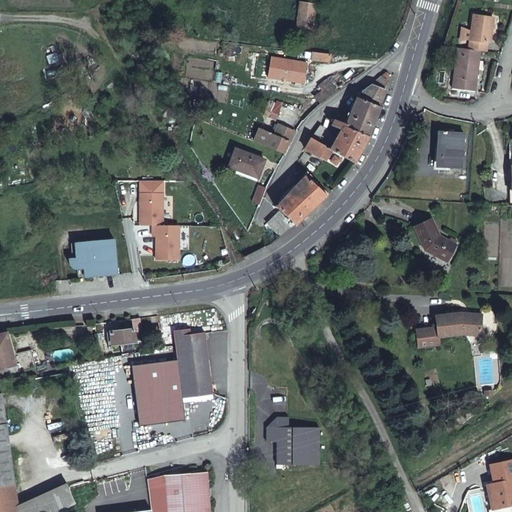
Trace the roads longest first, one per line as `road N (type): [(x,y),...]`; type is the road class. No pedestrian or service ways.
road 1 (residential): [(293,249),(423,511)]
road 2 (tertiary): [(17,312),(226,282),(293,249)]
road 3 (residential): [(257,227),(310,124),(390,60),(411,61)]
road 4 (tertiary): [(293,249),(377,158),(403,88)]
road 5 (residential): [(0,15),(86,25),(108,52)]
